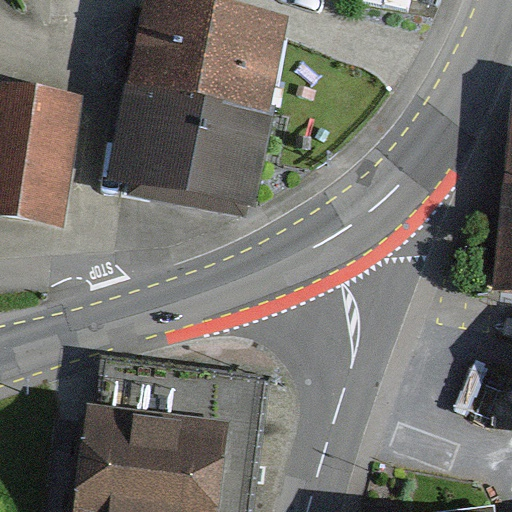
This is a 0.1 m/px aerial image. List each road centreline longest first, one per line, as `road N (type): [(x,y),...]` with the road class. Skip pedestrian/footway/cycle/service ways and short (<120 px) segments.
road 1 (tertiary): [(0,352),(248,274),(333,238)]
road 2 (tertiary): [(333,238),(432,144),(459,101),(499,0)]
road 3 (unclassified): [(308,511),(351,330),(349,281),(333,238)]
